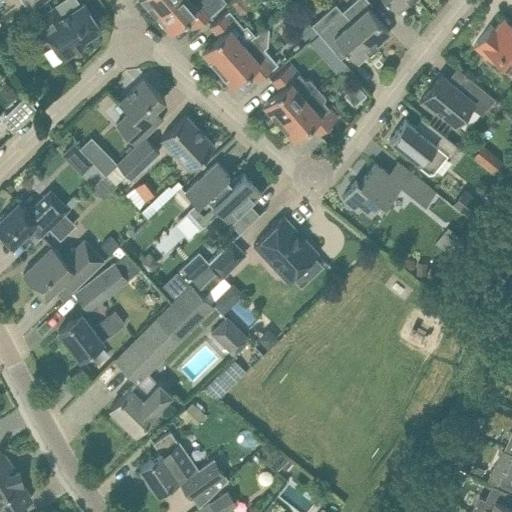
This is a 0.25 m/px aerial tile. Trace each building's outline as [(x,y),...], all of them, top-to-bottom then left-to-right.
[(47,0),(22,0),(28,8),(34,4),(40,14),(52,6),(47,0)] [(143,0),(155,14),(171,0),(143,0)] [(171,0),(155,14),(170,31),(188,17),(196,27),(226,1),(224,0),(171,0)] [(350,20),(373,47),(390,32),(368,6),(371,3),(368,0),(353,0),(342,10),(351,20),(350,20)] [(408,0),(388,0),(397,10),(408,0)] [(27,22),(29,25),(40,41),(48,36),(64,59),(86,44),(84,40),(101,28),(84,2),(62,16),(54,5),(52,6),(40,14),(27,22)] [(351,20),(342,10),(335,3),(311,24),(334,50),(341,43),(357,61),(373,47),(350,20),(351,20)] [(201,50),(217,68),(265,25),(254,34),(245,24),(243,26),(229,9),(210,26),(218,35),(201,50)] [(511,21),(504,15),(495,27),(491,24),(474,45),(493,61),(496,57),(511,69),(511,21)] [(265,25),(217,68),(232,85),(249,71),(257,80),(272,67),(276,64),(263,49),(267,45),(268,28),(265,25)] [(320,36),(310,44),(321,57),(331,48),(320,36)] [(263,103),(278,121),(317,87),(309,78),(304,79),(290,63),(271,79),(280,89),(263,103)] [(420,100),(434,112),(437,109),(456,124),(471,106),(481,114),(495,97),(470,78),(461,89),(442,73),(420,100)] [(116,124),(130,138),(135,144),(144,137),(158,123),(149,112),(164,98),(144,77),(119,100),(129,111),(116,124)] [(317,87),(278,121),(294,139),(310,124),(319,134),(338,117),(324,102),(323,101),(325,96),(317,87)] [(23,100),(6,117),(17,130),(36,112),(23,100)] [(186,114),(171,127),(161,137),(190,168),(215,145),(186,114)] [(405,118),(389,138),(418,162),(418,163),(428,171),(433,171),(447,153),(450,155),(458,145),(422,116),(415,126),(405,118)] [(117,163),(130,177),(159,150),(146,136),(117,163)] [(60,154),(80,175),(92,162),(73,142),(60,154)] [(508,166),(481,143),(472,155),(499,179),(507,168),(508,166)] [(103,145),(90,157),(96,162),(104,170),(117,159),(103,145)] [(262,192),(244,172),(235,181),(216,161),(184,190),(195,203),(188,210),(203,226),(218,211),(230,223),(262,192)] [(342,196),(358,209),(361,205),(371,213),(381,200),(384,203),(401,183),(375,162),(359,181),(356,179),(342,196)] [(403,187),(424,204),(435,191),(414,174),(403,187)] [(168,183),(141,208),(148,215),(182,182),(177,178),(170,185),(168,183)] [(134,185),(125,192),(138,206),(144,197),(134,185)] [(46,230),(69,208),(64,203),(50,189),(28,211),(19,201),(0,219),(0,232),(13,246),(38,221),(46,230)] [(464,189),(451,204),(476,225),(489,209),(464,189)] [(72,195),(64,203),(69,208),(77,200),(72,195)] [(253,244),(288,281),(318,252),(284,216),(253,244)] [(469,245),(448,227),(436,241),(457,259),(469,245)] [(110,232),(100,241),(109,251),(119,242),(110,232)] [(52,245),(37,259),(23,273),(45,296),(68,274),(78,284),(92,270),(103,259),(84,239),(64,258),(52,245)] [(203,292),(244,253),(232,240),(210,261),(191,280),(203,292)] [(176,267),(162,280),(175,295),(191,280),(210,261),(198,248),(177,267),(176,267)] [(428,262),(416,262),(416,275),(428,275),(428,262)] [(126,278),(115,263),(76,292),(88,308),(126,278)] [(175,295),(114,356),(137,379),(213,302),(203,292),(191,280),(175,295)] [(114,310),(92,327),(81,312),(58,330),(79,358),(95,346),(102,340),(102,339),(123,322),(114,310)] [(209,332),(233,355),(249,339),(225,315),(209,332)] [(215,400),(229,387),(216,374),(202,387),(215,400)] [(154,410),(171,394),(159,381),(142,398),(131,386),(110,407),(135,431),(149,417),(155,411),(154,410)] [(484,402),(479,413),(481,414),(496,422),(501,410),(484,402)] [(490,433),(496,422),(481,414),(476,426),(490,433)] [(157,455),(141,466),(158,491),(193,467),(169,432),(151,445),(157,455)] [(511,452),(508,450),(508,451),(502,448),(488,478),(498,484),(498,483),(511,489),(511,452)] [(4,453),(0,455),(0,508),(2,511),(9,511),(28,501),(27,499),(19,469),(14,470),(8,460),(10,459),(4,453)] [(185,479),(181,482),(190,496),(210,483),(215,490),(227,479),(214,459),(198,470),(185,479)] [(481,476),(485,469),(473,464),(470,470),(481,476)] [(266,470),(263,469),(259,471),(257,474),(257,478),(259,482),(262,484),(266,484),(269,482),(271,479),(271,475),(270,472),(266,470)] [(478,495),(471,510),(474,511),(511,511),(511,492),(493,484),(485,499),(478,495)] [(223,511),(235,504),(226,491),(208,504),(213,511),(223,511)]
